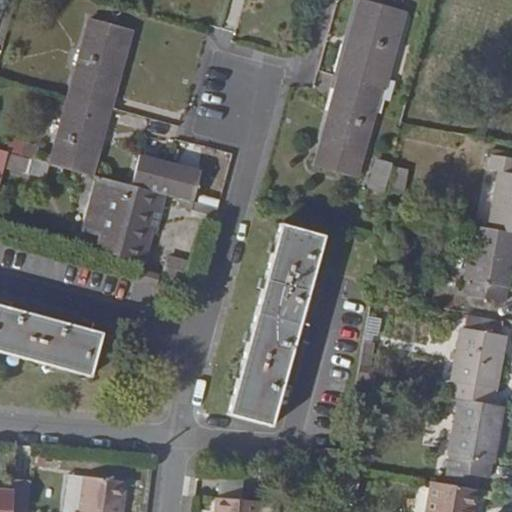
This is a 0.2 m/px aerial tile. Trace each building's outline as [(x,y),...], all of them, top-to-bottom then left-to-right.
[(359,0),(338,77),(393,92),(395,81),(384,78),(403,10),(365,0),(359,0)] [(89,18),(68,97),(111,109),(132,30),(89,18)] [(390,100),(393,92),(338,77),(314,167),(357,178),(379,97),(390,100)] [(68,97),(49,165),(93,177),(111,109),(68,97)] [(0,150),(0,184),(0,185),(5,168),(29,175),(33,160),(0,150)] [(140,154),(131,187),(159,195),(166,197),(192,204),(200,171),(140,154)] [(489,228),(511,231),(511,157),(489,154),(486,170),(497,172),(489,228)] [(389,192),(403,195),(408,169),(394,167),(389,192)] [(159,195),(131,187),(98,178),(79,246),(140,263),(159,195)] [(164,203),(166,197),(159,195),(140,263),(145,264),(154,232),(156,233),(164,203)] [(218,211),(166,197),(164,203),(216,217),(218,211)] [(325,236),(279,223),(226,414),(272,427),(285,378),(286,375),(293,376),(296,365),(289,363),(310,286),(318,284),(321,273),(315,272),(325,236)] [(509,288),(511,268),(511,231),(489,228),(474,226),(464,280),(466,281),(463,295),(504,301),(507,288),(509,288)] [(168,256),(160,282),(189,290),(196,264),(168,256)] [(323,275),(321,273),(318,284),(310,286),(310,289),(319,291),(323,275)] [(399,283),(396,300),(422,304),(425,287),(399,283)] [(0,352),(90,378),(102,332),(52,319),(49,318),(47,311),(37,308),(35,314),(0,304),(0,352)] [(37,305),(37,308),(47,311),(49,318),(52,319),(54,310),(48,308),(37,305)] [(458,400),(491,405),(493,389),(496,390),(506,335),(460,327),(451,381),(453,382),(450,398),(458,400)] [(374,343),(364,340),(360,361),(371,363),(374,343)] [(293,376),(286,375),(285,378),(295,380),(296,376),(298,366),(296,365),(293,376)] [(447,471),(479,477),(488,479),(490,463),(493,463),(504,407),(491,405),(458,400),(447,471)] [(337,450),(319,449),(318,467),(336,468),(337,450)] [(447,471),(445,484),(477,490),(479,477),(447,471)] [(61,511),(79,511),(84,475),(67,473),(61,511)] [(326,473),(324,489),(339,489),(341,474),(326,473)] [(79,511),(122,511),(126,481),(84,475),(79,511)] [(13,490),(11,511),(26,511),(29,480),(14,477),(13,490)] [(474,511),(479,490),(477,490),(445,484),(431,482),(425,511),(474,511)] [(0,511),(11,511),(13,490),(0,489),(0,511)] [(214,497),(212,511),(258,511),(259,501),(214,497)]
